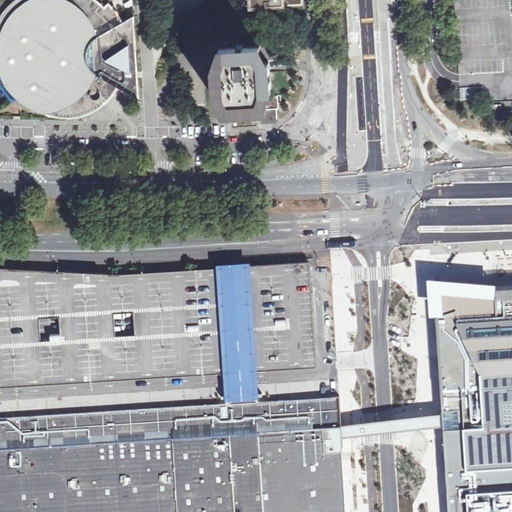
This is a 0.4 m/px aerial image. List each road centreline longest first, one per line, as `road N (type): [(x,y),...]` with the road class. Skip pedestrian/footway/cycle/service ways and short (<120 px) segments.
road 1 (secondary): [(372,219),(32,245)]
road 2 (secondary): [(32,245),(371,235)]
road 3 (secondary): [(387,219),(392,163),(382,0)]
road 4 (secondary): [(365,0),(372,219)]
road 5 (residential): [(390,511),(378,305)]
road 6 (secondary): [(385,235),(511,234)]
road 7 (secondary): [(511,214),(387,219)]
